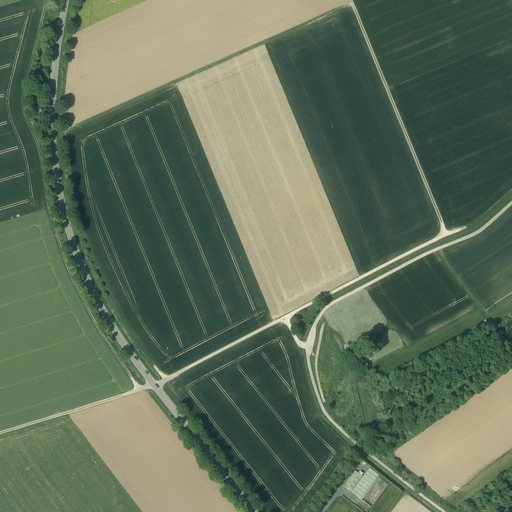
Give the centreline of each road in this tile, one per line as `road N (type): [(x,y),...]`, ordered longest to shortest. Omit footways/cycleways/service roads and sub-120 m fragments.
road 1 (track): [(355,5),(70,132),(89,245),(125,325),(167,380)]
road 2 (track): [(511,190),(475,223),(167,380),(0,432)]
road 3 (secondary): [(253,511),(129,354),(81,263),(57,152),(70,0)]
road 4 (track): [(511,204),(472,235),(328,305),(307,350),(332,423),(442,511)]
road 5 (track): [(51,0),(26,112),(71,272),(138,390)]
road 6 (track): [(352,0),(446,234)]
road 7 (track): [(511,344),(437,249)]
